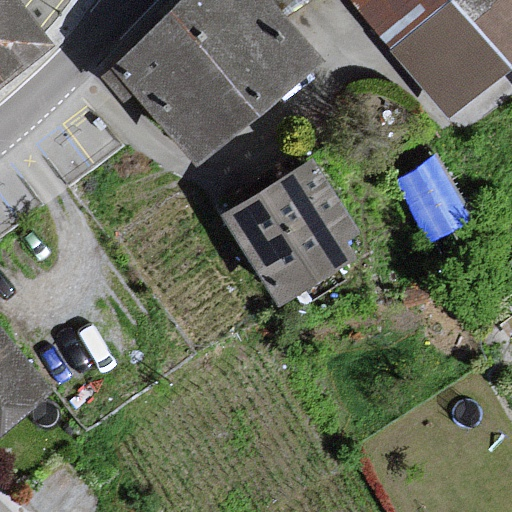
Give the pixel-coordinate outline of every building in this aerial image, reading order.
[(23,0),(0,0),(0,60),(44,24),(23,0)] [(173,0),(108,61),(188,145),(306,45),(271,2),(273,0),(173,0)] [(511,0),(354,0),(460,119),(511,64),(511,0)] [(240,220),(306,311),(392,270),(329,163),(240,220)] [(0,333),(0,424),(45,385),(0,333)]
